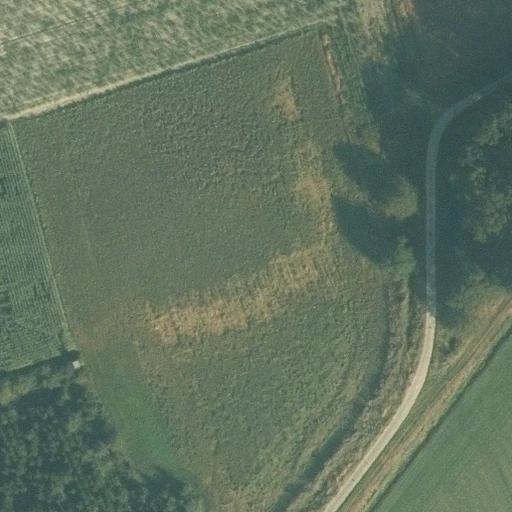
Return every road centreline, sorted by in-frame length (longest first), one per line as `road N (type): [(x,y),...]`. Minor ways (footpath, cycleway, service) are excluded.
road 1 (unclassified): [(326,511),(397,420),(415,383),(427,335),(437,130),(454,105),(511,76)]
road 2 (track): [(511,298),(447,381),(415,383)]
